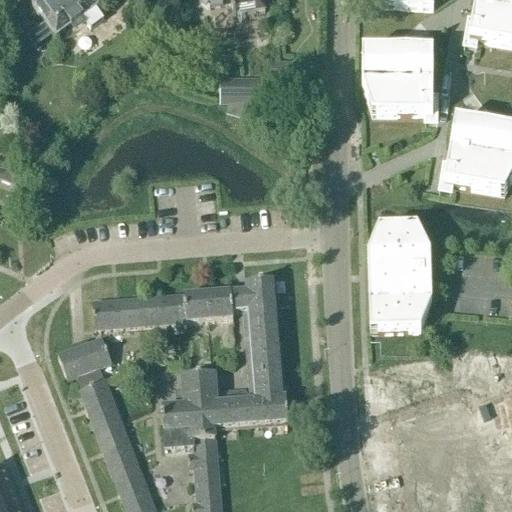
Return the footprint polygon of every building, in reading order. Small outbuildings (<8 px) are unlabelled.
[(28,0),(26,2),(45,28),(52,38),(55,41),(70,30),(71,31),(82,23),(89,33),(102,23),(95,13),(96,11),(88,0),(28,0)] [(203,0),(204,3),(209,7),(222,5),(225,0),(229,0),(232,19),(235,18),(235,16),(255,13),(256,17),(264,16),(261,0),(203,0)] [(367,0),(367,12),(434,16),(434,0),(367,0)] [(511,0),(476,0),(468,47),(511,53),(511,0)] [(52,38),(45,28),(0,60),(0,63),(6,72),(52,38)] [(407,57),(409,55),(398,55),(387,55),(385,57),(361,57),(361,90),(371,123),(432,123),(432,57),(407,57)] [(291,88),(291,68),(271,68),(271,88),(291,88)] [(220,86),(220,108),(260,108),(260,86),(220,86)] [(511,194),(511,138),(489,135),(458,129),(447,194),(507,204),(511,194)] [(0,172),(0,183),(21,193),(22,183),(22,177),(15,176),(0,172)] [(378,233),(367,261),(367,263),(367,264),(368,308),(368,310),(368,338),(419,337),(431,309),(431,307),(430,271),(429,261),(416,233),(378,233)] [(230,298),(232,318),(247,316),(253,394),(215,397),(214,379),(181,382),(183,411),(161,413),(161,422),(159,423),(160,429),(162,429),(164,457),(192,455),(192,460),(187,460),(189,476),(193,475),(196,509),(191,509),(191,511),(219,511),(213,434),(287,428),(285,403),(281,404),(271,286),(245,288),(245,296),(230,298)] [(209,326),(232,324),(232,318),(230,298),(207,299),(209,326)] [(207,299),(184,301),(186,328),(209,326),(207,299)] [(161,303),(163,330),(186,328),(184,301),(161,303)] [(161,303),(138,305),(140,332),(163,330),(161,303)] [(117,334),(140,332),(138,305),(115,307),(117,334)] [(94,336),(117,334),(115,307),(92,309),(94,336)] [(111,369),(101,344),(57,361),(67,386),(76,383),(81,395),(103,386),(98,374),(111,369)] [(511,400),(511,362),(479,355),(472,392),(511,400)] [(104,386),(103,386),(81,395),(80,395),(80,397),(96,439),(120,429),(104,388),(104,386)] [(464,424),(456,427),(461,441),(469,438),(464,424)] [(429,428),(395,438),(402,460),(435,449),(429,428)] [(96,439),(113,482),(137,473),(120,429),(96,439)] [(511,459),(511,458),(511,433),(502,437),(511,459)] [(473,453),(469,438),(461,441),(465,455),(473,453)] [(442,470),(435,449),(402,460),(408,481),(442,470)] [(489,452),(481,454),(486,469),(494,466),(489,452)] [(477,466),(470,469),(474,483),(482,480),(477,466)] [(4,470),(0,471),(0,496),(12,492),(4,470)] [(449,491),(442,470),(408,481),(415,502),(449,491)] [(152,511),(137,473),(113,482),(124,511),(152,511)] [(496,473),(488,475),(492,490),(500,487),(496,473)] [(487,495),(482,480),(474,483),(479,497),(487,495)] [(505,501),(500,487),(492,490),(497,504),(505,501)] [(455,511),(449,491),(415,502),(418,511),(455,511)] [(20,511),(12,492),(0,496),(0,511),(20,511)] [(491,511),(489,501),(481,504),(483,511),(491,511)]
